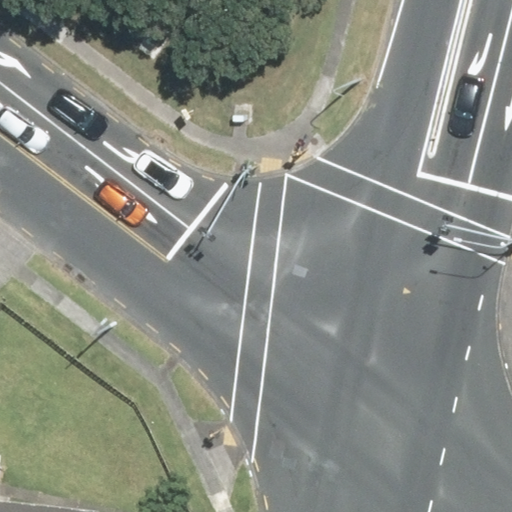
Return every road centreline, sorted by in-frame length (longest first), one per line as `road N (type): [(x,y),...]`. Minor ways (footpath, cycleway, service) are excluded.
road 1 (tertiary): [(387,385),(0,89)]
road 2 (secondary): [(387,385),(365,206),(420,0)]
road 3 (secondary): [(511,52),(459,245),(387,385)]
road 4 (tertiary): [(387,385),(511,499)]
road 5 (secondary): [(360,511),(387,385)]
